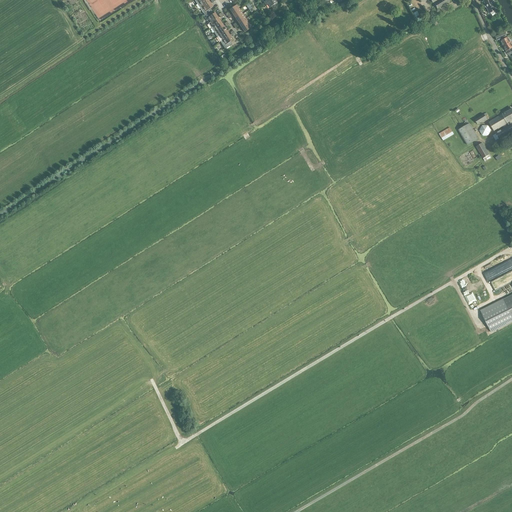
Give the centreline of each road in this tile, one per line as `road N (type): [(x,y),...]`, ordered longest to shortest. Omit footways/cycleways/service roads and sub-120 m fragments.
road 1 (unclassified): [(0,215),(326,0)]
road 2 (track): [(181,442),(511,253)]
road 3 (track): [(299,511),(511,378)]
road 4 (track): [(300,148),(312,168),(324,162),(488,34)]
road 5 (track): [(0,477),(153,384),(181,442)]
road 6 (track): [(0,94),(144,0)]
road 7 (track): [(242,130),(356,54),(365,71)]
road 8 (track): [(300,148),(277,138),(252,145),(193,68)]
road 9 (track): [(181,442),(69,511)]
road 10 (track): [(242,130),(132,202)]
